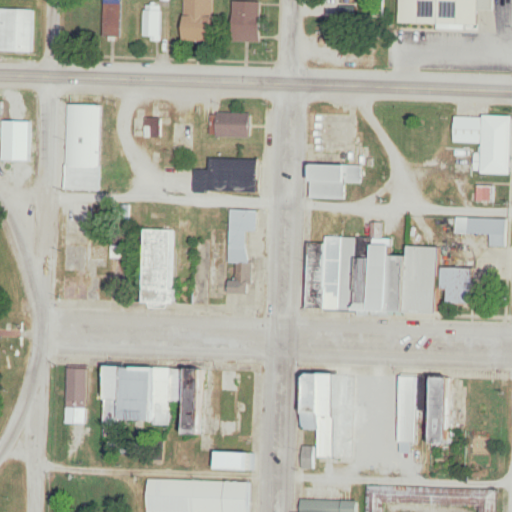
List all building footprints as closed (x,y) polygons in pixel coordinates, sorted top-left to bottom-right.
[(119,0),(119,40),(103,39),(103,0),(119,0)] [(184,0),(182,44),(210,45),(211,0),(184,0)] [(398,0),(398,29),(492,31),(492,0),(398,0)] [(259,4),(259,45),(231,43),(232,2),(259,4)] [(161,13),(162,43),(152,43),(152,38),(144,37),(144,12),(146,7),(151,4),(156,4),(161,13)] [(0,10),(33,12),(32,56),(0,54),(0,10)] [(0,133),(15,133),(15,102),(0,102),(0,133)] [(147,140),(163,140),(163,105),(147,105),(147,140)] [(101,107),(99,191),(64,191),(68,107),(101,107)] [(249,115),(249,140),(215,136),(210,133),(210,116),(217,113),(249,115)] [(511,119),(511,176),(483,175),(483,145),(453,143),(454,118),(483,119),(511,119)] [(172,125),(172,149),(191,149),(191,125),(172,125)] [(257,161),(210,160),(210,171),(198,172),(196,191),(213,191),(258,191),(257,161)] [(310,168),(310,199),(345,200),(345,185),(362,184),(360,168),(310,168)] [(230,210),(227,264),(247,264),(247,234),(257,233),(256,213),(230,210)] [(455,219),(455,235),(489,237),(490,248),(506,248),(507,221),(455,219)] [(174,230),(172,288),(178,292),(178,301),(145,301),(150,231),(174,230)] [(132,300),(131,234),(111,234),(113,301),(132,300)] [(341,237),(341,313),(308,311),(308,245),(326,247),(326,238),(341,237)] [(341,237),(369,239),(373,241),(373,314),(341,313),(341,237)] [(381,241),(373,241),(373,314),(407,315),(406,260),(393,260),(393,241),(381,241)] [(407,249),(438,249),(435,315),(407,315),(407,249)] [(442,270),(442,289),(447,289),(448,303),(475,305),(474,269),(442,270)] [(87,371),(86,426),(66,426),(68,370),(87,371)] [(105,371),(103,428),(171,429),(173,404),(184,404),(185,371),(105,371)] [(187,371),(212,372),(210,437),(185,437),(187,371)] [(352,379),(350,462),(318,461),(318,433),(303,433),(303,377),(352,379)] [(401,377),(400,447),(417,446),(419,377),(401,377)] [(433,379),(432,448),(450,449),(450,380),(433,379)] [(316,447),(301,447),(301,470),(316,470),(316,447)] [(217,451),(217,472),(253,473),(254,453),(217,451)] [(148,481),(147,511),(225,511),(227,484),(148,481)] [(227,484),(225,511),(252,511),(255,485),(227,484)] [(364,511),(365,487),(496,490),(495,511),(478,511),(478,509),(381,508),(381,511),(364,511)] [(299,500),(298,511),(357,511),(358,502),(299,500)]
